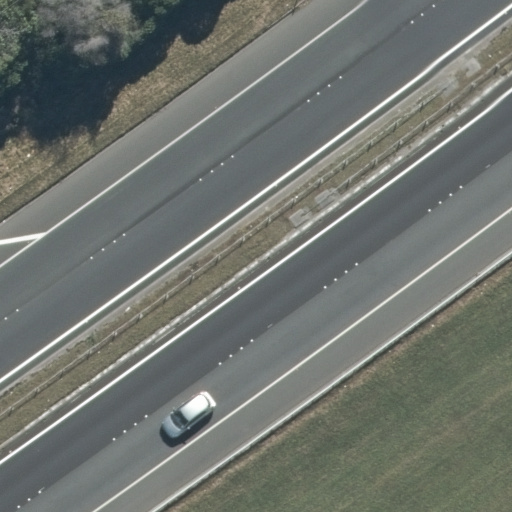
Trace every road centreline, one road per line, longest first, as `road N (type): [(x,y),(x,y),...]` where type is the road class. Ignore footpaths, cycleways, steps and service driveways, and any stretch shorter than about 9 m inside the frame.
road 1 (trunk): [(511,149),(2,511)]
road 2 (trunk): [(0,325),(452,0)]
